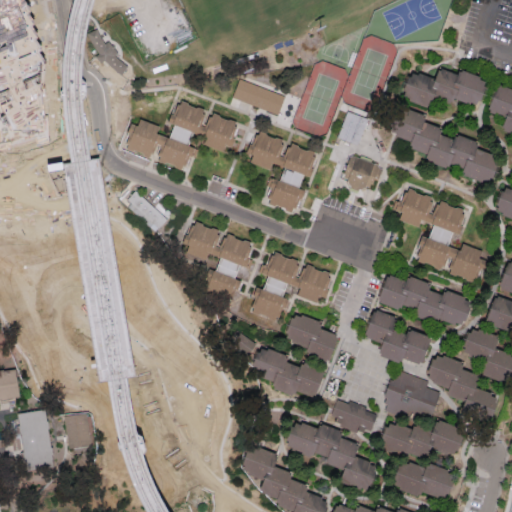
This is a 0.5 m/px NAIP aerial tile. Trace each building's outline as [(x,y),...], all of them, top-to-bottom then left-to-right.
[(0,0),(22,0),(37,48),(46,137),(11,149),(8,140),(0,143),(0,0)] [(128,62),(89,30),(84,36),(98,48),(94,53),(118,74),(128,62)] [(67,156),(85,154),(79,98),(83,98),(78,50),(55,52),(67,156)] [(477,104),(487,77),(463,68),(460,72),(443,64),(437,78),(415,68),(410,79),(405,90),(430,100),(434,91),(453,98),(454,95),(477,104)] [(285,95),(278,113),(232,96),(239,78),(285,95)] [(511,131),(504,129),(508,116),(488,108),(499,78),(511,82),(511,131)] [(144,101),(161,92),(166,102),(149,111),(144,101)] [(232,136),(235,137),(231,146),(225,144),(222,151),(203,143),(205,136),(193,131),(188,145),(197,148),(194,157),(189,155),(185,166),(182,165),(181,169),(174,166),(174,164),(166,161),(163,162),(157,160),(159,156),(157,155),(160,147),(156,145),(153,153),(152,153),(150,152),(149,157),(143,154),(142,152),(134,149),(132,150),(126,148),(128,143),(126,142),(133,124),(137,125),(139,118),(159,125),(156,132),(169,137),(174,124),(167,122),(169,117),(173,118),(179,104),(181,99),(187,101),(188,104),(196,107),(198,106),(204,108),(202,113),(204,114),(201,122),(205,124),(208,115),(211,116),(212,111),(218,114),(220,116),(228,119),(230,118),(236,120),(234,125),(236,126),(232,136)] [(453,138),(454,135),(457,136),(457,133),(476,140),(475,143),(477,144),(476,147),(496,155),(496,158),(498,159),(490,181),(488,180),(487,183),(463,173),(464,171),(462,170),(463,167),(450,162),(448,167),(425,158),(427,153),(411,147),(411,145),(409,144),(410,140),(394,134),(395,132),(386,129),(397,104),(423,114),(422,117),(425,117),(423,121),(440,127),(439,129),(441,130),(440,133),(453,138)] [(346,109),(336,135),(357,144),(367,118),(346,109)] [(301,188),(299,187),(304,174),(311,176),(314,167),(311,166),(315,155),(313,154),(315,150),(308,148),(306,149),(298,146),(297,143),(291,141),(289,146),(287,145),(284,153),(280,152),(283,143),(281,142),(282,138),(276,136),(274,137),(266,134),(265,132),(259,130),(257,135),(255,134),(250,148),(248,147),(246,151),(252,154),(250,161),(269,169),(272,162),(284,166),(279,179),(278,179),(271,195),(269,195),(268,198),(270,199),(269,203),(275,205),(277,204),(285,207),(286,209),(292,211),(294,206),(296,207),(299,198),(301,199),(303,194),(299,192),(301,188)] [(382,168),(378,180),(374,178),(372,184),(370,183),(369,186),(365,185),(365,187),(358,190),(349,187),(350,184),(349,184),(347,180),(347,178),(344,177),(345,173),(343,173),(346,165),(352,166),(356,156),(377,164),(379,166),(382,168)] [(77,164),(81,189),(98,187),(94,162),(77,164)] [(49,170),(50,177),(54,176),(59,175),(63,175),(62,167),(58,168),(52,169),(49,170)] [(504,184),(511,186),(511,217),(508,216),(505,215),(493,210),(498,199),(503,187),(504,184)] [(478,265),(482,267),(485,259),(479,257),(482,249),(462,242),(460,248),(448,244),(452,231),(459,233),(462,224),(460,223),(464,213),(462,212),(463,208),(457,205),(455,206),(447,203),(446,201),(440,199),(438,203),(436,202),(433,211),(429,209),(432,201),(429,200),(431,195),(425,193),(423,194),(415,191),(414,189),(408,187),(406,192),(404,191),(403,194),(405,194),(401,207),(396,205),(395,209),(401,211),(399,219),(418,226),(421,219),(433,224),(428,237),(426,236),(420,252),(418,251),(417,254),(419,255),(417,260),(424,262),(426,261),(434,264),(435,266),(441,268),(442,264),(445,265),(448,256),(452,258),(449,266),(452,267),(449,271),(455,274),(458,273),(466,276),(467,278),(473,280),(478,265)] [(166,219),(154,231),(127,206),(131,202),(127,198),(135,189),(166,219)] [(237,279),(235,278),(240,265),(247,267),(250,258),(247,257),(252,246),(249,245),(251,241),(244,238),(242,240),(235,237),(233,234),(227,232),(226,236),(224,236),(220,244),(216,242),(219,234),(217,233),(218,229),(213,227),(210,228),(203,225),(202,223),(196,221),(194,225),(192,225),(186,239),(184,238),(182,242),(189,245),(186,252),(206,259),(208,252),(221,257),(216,270),(214,270),(208,286),(205,285),(204,289),(206,289),(205,293),(211,296),(213,295),(221,298),(222,300),(228,302),(230,297),(232,298),(236,289),(238,289),(239,285),(235,283),(237,279)] [(260,288),(262,289),(267,275),(260,272),(264,264),(267,265),(271,254),(273,255),(274,250),(281,253),(282,255),(290,258),(292,257),(298,259),(296,264),(298,264),(295,273),(299,274),(303,266),(305,267),(307,263),(313,265),(314,268),(321,270),(324,269),(329,272),(328,277),(330,278),(324,292),(327,293),(325,297),(319,294),(316,302),(296,294),(299,287),(287,283),(281,296),(283,296),(277,313),(279,314),(278,317),(276,316),(274,320),(268,318),(267,316),(259,312),(257,313),(251,311),(253,306),(251,305),(254,296),(252,296),(254,291),(258,293),(260,288)] [(511,259),(511,291),(494,285),(502,264),(505,257),(511,259)] [(388,276),(389,273),(405,280),(407,277),(409,277),(410,275),(428,282),(427,284),(430,285),(428,289),(442,294),(443,291),(446,291),(447,289),(464,296),(464,298),(470,301),(468,305),(472,307),(467,321),(463,319),(461,323),(455,321),(454,324),(439,317),(437,321),(435,321),(435,323),(415,315),(416,313),(414,312),(415,309),(402,303),(400,307),(398,306),(397,308),(379,301),(380,299),(378,298),(386,275),(388,276)] [(511,319),(507,330),(478,318),(490,292),(511,301),(511,319)] [(340,335),(329,361),(306,351),(309,344),(284,332),(295,308),(323,321),(323,327),(340,335)] [(392,328),(406,333),(407,330),(410,331),(410,328),(429,335),(428,338),(430,339),(421,362),(419,361),(418,363),(402,357),(401,360),(399,359),(398,362),(380,355),(381,352),(378,351),(382,342),(366,336),(367,334),(364,333),(373,310),(375,311),(376,309),(393,316),(392,319),(395,320),(392,328)] [(511,363),(505,384),(475,374),(481,359),(457,351),(466,324),(493,334),(489,346),(511,353),(511,363)] [(289,368),(300,372),(302,369),(322,377),(323,378),(322,381),(311,404),(295,397),(289,402),(271,393),(271,386),(244,374),(257,347),(261,349),(292,362),(289,368)] [(458,361),(457,363),(460,364),(459,367),(474,373),(473,375),(476,376),(472,388),(474,388),(474,386),(488,391),(487,393),(493,396),(492,400),(493,401),(487,419),(456,407),(459,400),(442,394),(445,387),(429,381),(430,379),(424,377),(426,372),(423,371),(429,356),(432,357),(434,354),(440,356),(441,354),(458,361)] [(0,398),(0,370),(16,368),(20,395),(0,398)] [(397,369),(425,379),(423,385),(437,390),(428,413),(416,409),(414,413),(407,411),(405,417),(381,409),(384,403),(381,402),(383,396),(380,395),(387,378),(389,379),(391,373),(395,374),(397,369)] [(369,433),(377,414),(335,397),(327,416),(332,418),(331,420),(354,429),(354,427),(369,433)] [(17,413),(44,408),(53,467),(26,471),(17,413)] [(68,449),(63,415),(85,412),(91,446),(68,449)] [(371,499),(383,469),(356,458),(362,443),(350,438),(352,434),(322,423),(320,428),(296,419),(284,448),(313,459),(316,451),(331,457),(328,466),(344,473),(339,486),(371,499)] [(462,427),(466,435),(458,456),(447,452),(434,447),(429,460),(408,451),(405,458),(378,447),(388,422),(416,433),(418,426),(437,434),(442,420),(446,421),(462,427)] [(325,511),(294,511),(293,506),(278,500),(280,495),(264,489),(262,488),(264,482),(265,478),(264,477),(243,471),(251,445),(263,449),(275,453),(271,465),(287,471),(285,478),(306,485),(303,492),(325,499),(330,501),(325,511)] [(404,461),(426,469),(426,464),(451,473),(456,476),(447,502),(425,494),(423,499),(394,488),(404,461)] [(356,501),(375,509),(377,505),(387,509),(394,511),(403,511),(405,508),(415,511),(330,511),(336,498),(354,505),(356,501)]
